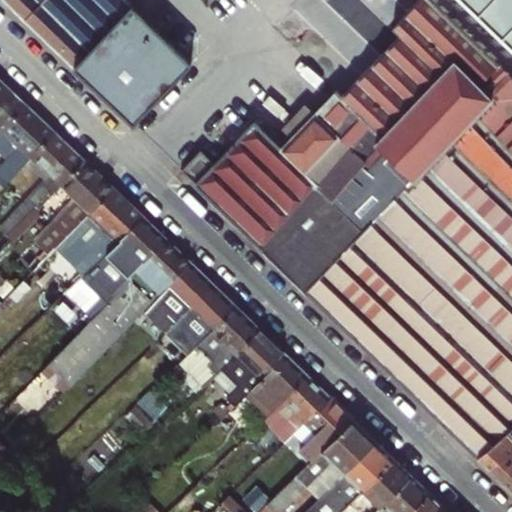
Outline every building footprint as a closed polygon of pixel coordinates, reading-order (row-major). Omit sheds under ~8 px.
[(0,0),(0,3),(14,12),(131,126),(189,66),(119,0),(0,0)] [(339,93),(316,117),(338,138),(304,174),(316,187),(313,190),(330,207),(333,204),(364,232),(306,293),(477,458),(511,427),(511,79),(428,0),(420,0),(393,29),(400,36),(342,96),(339,93)] [(511,0),(428,0),(511,79),(511,0)] [(0,79),(0,127),(3,130),(27,105),(0,79)] [(3,130),(19,146),(31,157),(33,159),(57,134),(27,105),(3,130)] [(338,138),(316,117),(281,153),(253,126),(214,165),(194,186),(306,293),(364,232),(333,204),(330,207),(313,190),(316,187),(304,174),(338,138)] [(85,160),(57,134),(33,159),(49,175),(41,184),(41,185),(26,201),(35,210),(41,205),(53,194),(63,184),(85,160)] [(21,167),(31,157),(19,146),(10,156),(21,167)] [(214,165),(200,152),(179,173),(194,186),(214,165)] [(113,188),(85,160),(63,184),(78,199),(37,241),(46,250),(67,227),(72,231),(81,222),(85,218),(90,213),(113,188)] [(113,188),(90,213),(104,226),(99,231),(95,236),(103,243),(84,261),(59,283),(65,289),(83,278),(144,217),(113,188)] [(28,217),(35,224),(48,211),(41,205),(35,210),(28,217)] [(104,226),(90,213),(85,218),(99,231),(104,226)] [(83,278),(65,289),(70,293),(79,291),(89,282),(90,284),(103,271),(101,269),(110,260),(116,265),(130,251),(143,264),(167,240),(144,217),(83,278)] [(67,227),(46,250),(50,254),(57,247),(65,254),(88,229),(81,222),(72,231),(67,227)] [(139,268),(123,284),(118,290),(116,291),(119,293),(84,330),(51,363),(49,365),(69,385),(71,383),(125,329),(151,302),(166,287),(190,262),(167,240),(143,264),(139,268)] [(115,276),(123,284),(139,268),(131,260),(115,276)] [(213,284),(190,262),(166,287),(189,309),(213,284)] [(108,280),(118,290),(123,284),(115,276),(114,275),(108,280)] [(214,333),(238,308),(213,284),(189,309),(214,333)] [(204,343),(229,367),(263,333),(238,308),(214,333),(204,343)] [(214,333),(189,309),(183,314),(195,327),(181,341),(188,347),(192,343),(198,348),(198,347),(199,348),(204,343),(214,333)] [(260,376),(284,353),(263,333),(229,367),(222,373),(235,386),(224,397),(234,406),(246,394),(262,378),(260,376)] [(192,343),(188,347),(193,352),(198,348),(192,343)] [(307,375),(284,353),(260,376),(262,378),(246,394),(268,415),(274,409),(307,375)] [(306,421),(330,397),(307,375),(274,409),(290,425),(285,430),(291,436),(306,421)] [(330,397),(306,421),(318,433),(300,452),(311,463),(353,420),(330,397)] [(290,425),(274,409),(268,415),(284,431),(285,430),(290,425)] [(376,441),(353,420),(311,463),(262,511),(272,511),(274,510),(275,511),(283,511),(309,487),(331,464),(337,469),(343,470),(345,473),(376,441)] [(495,475),(511,457),(511,427),(477,458),(495,475)] [(341,511),(349,504),(394,458),(376,441),(345,473),(320,498),(306,511),(341,511)] [(511,457),(495,475),(511,491),(511,457)] [(394,458),(349,504),(357,511),(375,511),(411,476),(394,458)] [(331,464),(309,487),(320,498),(345,473),(343,470),(337,469),(331,464)] [(410,511),(429,493),(411,476),(375,511),(410,511)] [(446,511),(448,510),(429,493),(410,511),(446,511)]
